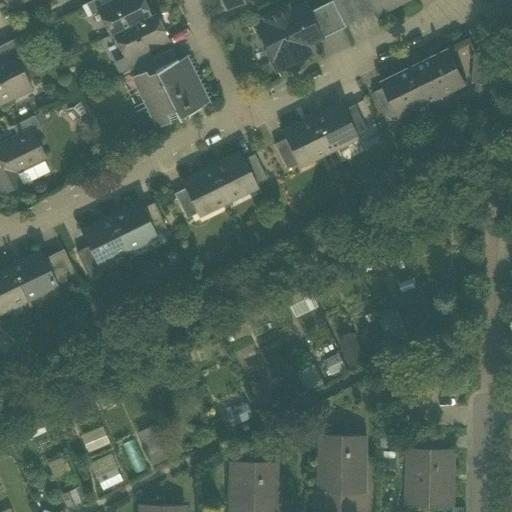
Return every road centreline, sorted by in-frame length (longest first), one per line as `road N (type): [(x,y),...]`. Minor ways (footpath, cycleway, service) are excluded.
road 1 (residential): [(242,114),(0,237)]
road 2 (residential): [(453,0),(443,13),(242,114)]
road 3 (residential): [(242,114),(188,0)]
